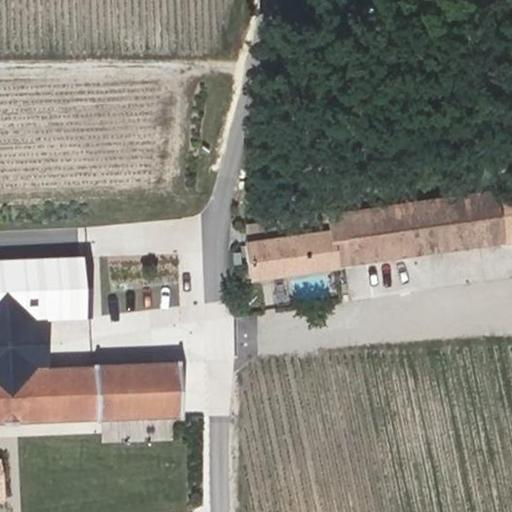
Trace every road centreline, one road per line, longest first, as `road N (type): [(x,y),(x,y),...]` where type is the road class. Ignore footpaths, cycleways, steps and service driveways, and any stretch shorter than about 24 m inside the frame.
road 1 (unknown): [(98,332),(209,318),(511,311)]
road 2 (track): [(215,511),(208,280),(239,228)]
road 3 (residential): [(292,0),(239,228)]
